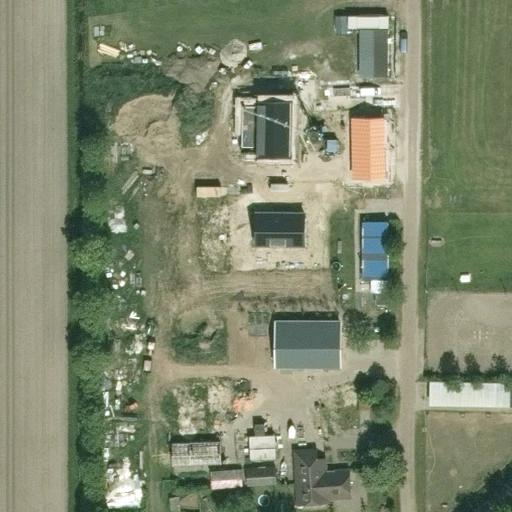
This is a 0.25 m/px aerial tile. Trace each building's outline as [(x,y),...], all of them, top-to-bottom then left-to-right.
[(244,102),(244,156),(260,156),(260,160),(281,160),(294,156),(294,102),(281,98),(260,98),(260,102),(244,102)] [(226,205),(226,225),(181,226),(181,237),(199,237),(199,230),(230,229),(230,212),(233,212),(232,186),(206,186),(206,205),(226,205)] [(304,246),(304,214),(256,214),(256,246),(304,246)] [(267,295),(290,290),(287,274),(264,279),(267,295)] [(233,391),(233,296),(211,296),(211,307),(189,307),(189,300),(176,300),(176,329),(189,329),(189,357),(198,357),(199,391),(233,391)] [(276,323),(276,359),(340,359),(340,323),(276,323)] [(178,467),(224,463),(222,441),(176,444),(178,467)] [(325,459),(316,459),(315,449),(294,451),(297,505),(328,503),(328,499),(351,498),(349,470),(326,471),(325,459)] [(247,488),(277,486),(276,467),(245,468),(247,488)] [(243,479),(242,470),(216,471),(211,471),(211,481),(243,479)]
